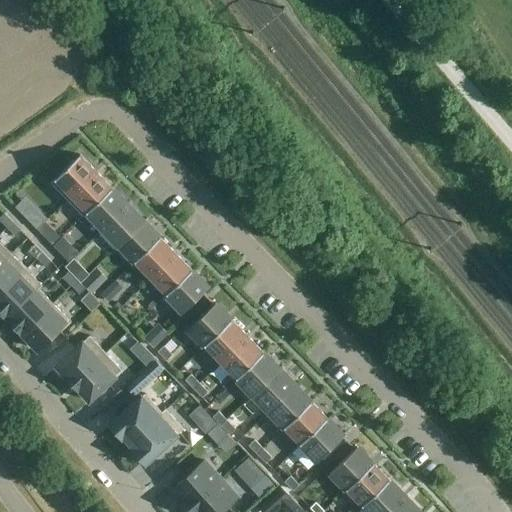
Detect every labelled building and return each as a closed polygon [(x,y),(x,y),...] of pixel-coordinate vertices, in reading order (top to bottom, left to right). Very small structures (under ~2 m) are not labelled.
[(50,183),(67,200),(96,172),(79,155),(50,183)] [(67,200),(83,217),(112,188),(96,172),(67,200)] [(55,220),(71,207),(50,184),(34,197),(55,220)] [(98,232),(99,233),(127,205),(112,188),(83,217),(87,214),(101,229),(98,232)] [(99,233),(114,249),(143,221),(127,205),(99,233)] [(27,219),(36,229),(45,220),(36,211),(27,219)] [(4,214),(0,217),(0,221),(6,228),(12,222),(4,214)] [(119,247),(134,263),(160,238),(143,221),(114,249),(115,250),(119,247)] [(12,222),(6,228),(15,237),(21,231),(12,222)] [(37,230),(45,238),(53,231),(44,222),(37,230)] [(286,252),(295,243),(280,231),(272,240),(286,252)] [(53,246),(59,253),(68,244),(62,238),(53,246)] [(134,263),(150,279),(175,254),(160,238),(134,263)] [(0,263),(10,254),(0,243),(0,263)] [(34,245),(28,251),(37,259),(43,253),(34,245)] [(43,253),(37,259),(45,268),(51,262),(43,253)] [(0,294),(26,269),(10,254),(0,263),(0,294)] [(162,298),(162,299),(191,270),(175,254),(150,279),(165,295),(162,298)] [(65,267),(80,282),(88,275),(73,259),(65,267)] [(107,279),(96,268),(81,283),(92,294),(107,279)] [(41,285),(26,269),(0,294),(0,311),(7,319),(38,289),(41,285)] [(191,270),(162,299),(179,316),(208,287),(191,270)] [(68,272),(62,277),(71,286),(77,280),(68,272)] [(77,280),(71,286),(79,295),(85,289),(77,280)] [(123,288),(115,280),(100,295),(108,302),(123,288)] [(53,304),(38,289),(7,319),(22,334),(53,304)] [(187,330),(204,347),(231,320),(215,303),(187,330)] [(68,320),(53,304),(22,334),(38,350),(68,320)] [(204,347),(220,363),(247,336),(231,320),(204,347)] [(143,338),(152,347),(160,340),(151,331),(143,338)] [(66,379),(72,385),(105,353),(89,336),(56,367),(67,378),(66,379)] [(220,363),(236,379),(263,353),(247,336),(220,363)] [(157,352),(165,361),(171,355),(163,347),(157,352)] [(105,353),(72,385),(78,391),(78,390),(89,402),(121,371),(105,353)] [(236,379),(252,396),(279,369),(263,353),(236,379)] [(252,396),(268,412),(295,386),(279,369),(252,396)] [(184,381),(193,389),(199,383),(190,375),(184,381)] [(199,383),(193,389),(201,398),(207,392),(199,383)] [(268,412),(284,428),(311,402),(295,386),(268,412)] [(129,443),(161,412),(144,394),(109,426),(121,438),(122,437),(129,443)] [(284,428),(299,445),(327,418),(311,402),(284,428)] [(218,423),(220,426),(226,420),(235,411),(227,403),(212,417),(218,423)] [(144,464),(183,429),(165,409),(161,412),(129,443),(135,450),(133,452),(144,464)] [(327,418),(299,445),(316,462),(343,435),(327,418)] [(226,420),(220,426),(229,435),(235,429),(226,420)] [(248,446),(256,455),(262,449),(254,440),(248,446)] [(329,473),(345,490),(372,464),(356,447),(329,473)] [(262,449),(256,455),(265,464),(271,458),(262,449)] [(186,510),(220,479),(204,461),(170,491),(186,510)] [(345,490),(361,506),(388,480),(372,464),(345,490)] [(284,482),(292,491),(298,485),(290,476),(284,482)] [(221,511),(237,498),(220,479),(186,510),(188,511),(221,511)] [(361,506),(366,511),(387,511),(404,496),(388,480),(361,506)] [(260,511),(273,511),(279,507),(288,498),(278,487),(256,507),(260,511)] [(387,511),(419,511),(404,496),(387,511)] [(309,509),(312,511),(323,511),(324,511),(315,503),(309,509)]
